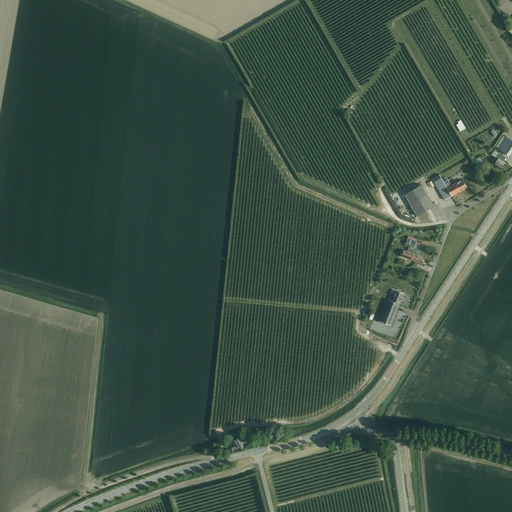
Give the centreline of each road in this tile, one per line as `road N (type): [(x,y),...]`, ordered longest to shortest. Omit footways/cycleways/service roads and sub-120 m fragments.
road 1 (secondary): [(70,511),(182,469),(314,435),(351,414)]
road 2 (unclassified): [(417,330),(412,325),(450,221),(511,180)]
road 3 (secondary): [(417,330),(511,187)]
